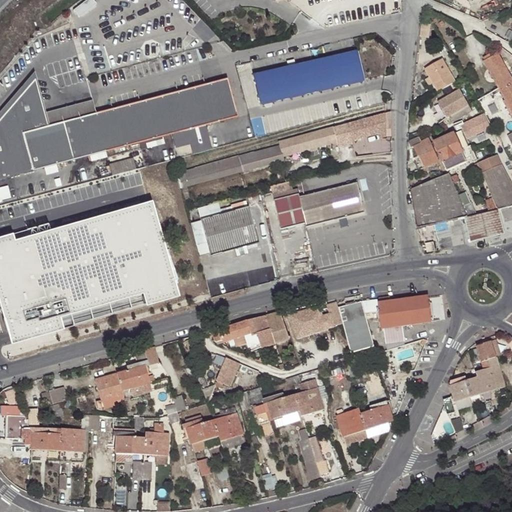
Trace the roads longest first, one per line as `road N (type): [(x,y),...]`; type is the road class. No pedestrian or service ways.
road 1 (secondary): [(0,373),(345,276),(417,265)]
road 2 (residential): [(417,265),(401,232),(397,142),(408,0)]
road 3 (secondary): [(382,480),(470,306)]
road 4 (residential): [(382,480),(511,418)]
road 5 (residential): [(256,511),(382,480)]
